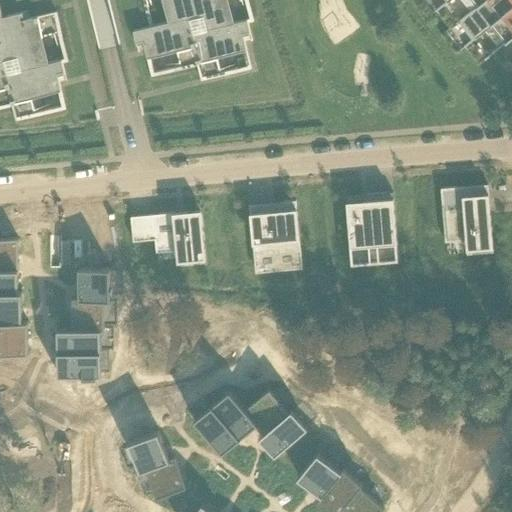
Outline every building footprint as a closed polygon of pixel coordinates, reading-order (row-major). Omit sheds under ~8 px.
[(143,0),(144,0),(162,0),(168,23),(169,25),(189,20),(197,18),(192,0),(143,0)] [(238,22),(233,0),(192,0),(197,18),(204,16),(207,29),(238,22)] [(511,0),(485,0),(477,7),(460,20),(461,21),(462,21),(475,37),(474,38),(475,39),(492,26),(502,18),(492,6),(499,0),(511,0)] [(11,58),(2,17),(0,9),(0,60),(3,60),(11,58)] [(511,10),(502,18),(492,26),(505,43),(506,44),(511,39),(511,10)] [(18,13),(2,17),(11,58),(18,57),(21,70),(49,63),(42,36),(61,32),(56,12),(20,21),(18,13)] [(181,69),(198,65),(199,65),(192,35),(189,20),(169,25),(168,23),(133,31),(136,42),(143,40),(147,58),(177,51),(181,69)] [(247,20),(238,22),(207,29),(207,31),(192,35),(199,65),(198,65),(202,80),(222,76),(221,73),(217,57),(247,50),(243,32),(250,31),(247,20)] [(0,108),(13,105),(14,105),(7,75),(3,60),(0,60),(0,108)] [(13,105),(16,121),(36,116),(32,97),(61,90),(57,73),(64,71),(62,60),(49,63),(21,70),(22,72),(7,75),(14,105),(13,105)] [(488,184),(441,188),(445,242),(447,242),(447,240),(466,239),(467,250),(491,248),(493,248),(492,237),(488,184)] [(367,200),(347,202),(352,264),(354,263),(353,257),(366,256),(366,260),(384,259),(383,254),(396,253),(397,260),(399,260),(393,192),(366,194),(367,200)] [(274,207),(250,210),(254,255),(255,255),(258,255),(258,254),(301,250),(296,200),(273,202),(274,207)] [(175,212),(131,216),(133,241),(155,239),(156,252),(176,250),(204,248),(205,247),(202,215),(175,217),(175,212)] [(18,238),(0,237),(0,268),(19,269),(18,238)] [(50,267),(39,267),(39,316),(73,316),(72,297),(72,267),(60,267),(60,268),(50,268),(50,267)] [(111,267),(79,267),(79,297),(79,298),(104,298),(104,299),(111,299),(111,295),(111,271),(111,267)] [(0,291),(19,291),(19,290),(19,269),(0,268),(0,291)] [(19,291),(0,291),(0,321),(23,321),(23,320),(22,290),(19,290),(19,291)] [(79,297),(72,297),(73,316),(73,327),(74,328),(101,328),(101,329),(105,329),(105,328),(105,325),(104,301),(104,299),(104,298),(79,298),(79,297)] [(23,321),(0,321),(0,352),(28,352),(28,320),(23,320),(23,321)] [(73,327),(58,327),(58,351),(97,351),(97,352),(101,352),(101,351),(101,350),(101,329),(101,328),(74,328),(73,327)] [(97,351),(58,351),(58,375),(97,375),(102,374),(101,352),(97,352),(97,351)] [(246,407),(246,408),(258,422),(257,423),(264,432),(266,431),(289,411),(287,409),(272,391),(269,388),(246,407)] [(230,389),(213,403),(216,407),(215,408),(240,437),(257,423),(258,422),(246,408),(246,407),(233,392),(230,389)] [(211,405),(194,419),(222,452),(240,437),(215,408),(216,407),(213,403),(212,404),(211,405)] [(264,432),(259,436),(275,455),(308,427),(308,425),(293,409),(292,408),(289,411),(266,431),(264,432)] [(159,430),(129,441),(131,444),(139,467),(140,471),(147,469),(146,468),(170,459),(170,458),(159,430)] [(217,474),(203,492),(227,511),(331,511),(317,500),(245,441),(222,469),(230,476),(226,481),(217,474)] [(318,451),(298,475),(321,495),(322,494),(342,471),(341,470),(340,469),(321,453),(318,451)] [(170,459),(146,468),(147,469),(147,470),(156,493),(157,497),(187,485),(176,455),(170,458),(170,459)] [(321,495),(317,500),(331,511),(338,511),(340,510),(339,510),(360,485),(360,486),(364,482),(362,481),(346,467),(344,466),(341,470),(342,471),(322,494),(321,495)] [(360,485),(339,510),(340,510),(342,511),(377,511),(384,505),(381,502),(362,487),(360,486),(360,485)] [(216,511),(203,501),(194,511),(216,511)]
